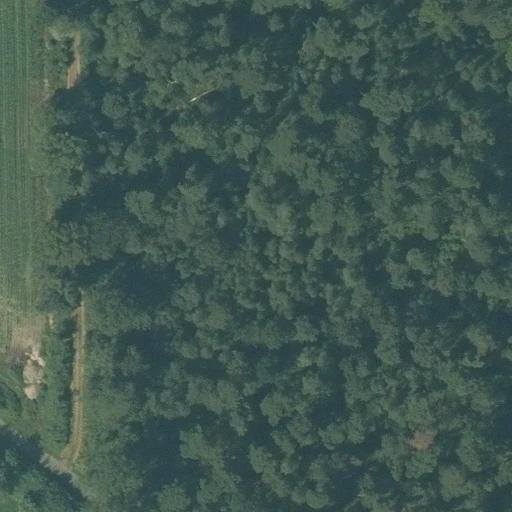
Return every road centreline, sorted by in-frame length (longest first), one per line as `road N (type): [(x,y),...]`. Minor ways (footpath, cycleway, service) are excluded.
road 1 (track): [(70,0),(74,450),(58,473)]
road 2 (unclassified): [(109,511),(0,428)]
